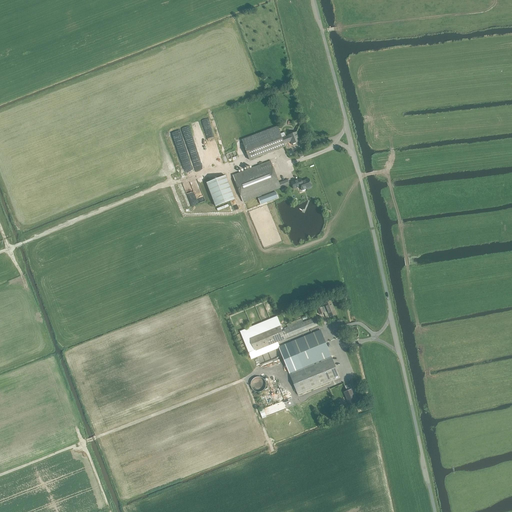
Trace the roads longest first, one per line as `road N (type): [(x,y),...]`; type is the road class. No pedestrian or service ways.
road 1 (unclassified): [(434,511),(314,0)]
road 2 (track): [(0,251),(168,184),(277,154)]
road 3 (track): [(83,442),(251,376),(261,371),(256,355),(327,325)]
road 4 (track): [(495,0),(482,11),(322,30)]
road 5 (track): [(387,172),(419,332)]
